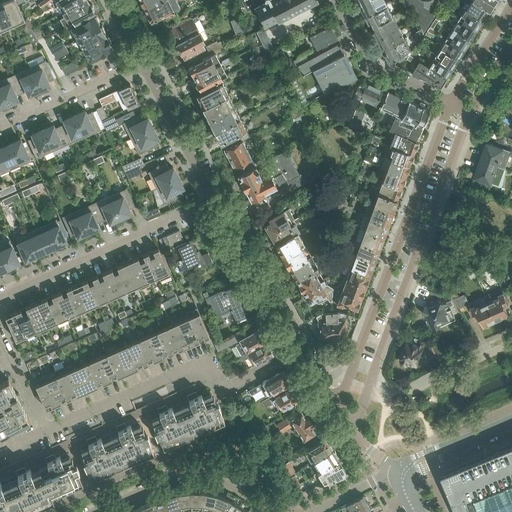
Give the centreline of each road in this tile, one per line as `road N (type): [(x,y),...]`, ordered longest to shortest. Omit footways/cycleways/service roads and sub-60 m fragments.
road 1 (residential): [(348,427),(469,111)]
road 2 (residential): [(451,103),(358,355),(331,404)]
road 3 (residential): [(46,431),(191,369),(208,369),(218,386),(231,388),(296,348)]
road 4 (residential): [(0,295),(212,199)]
road 5 (residential): [(262,511),(222,482),(196,477),(160,482),(94,511)]
road 6 (residential): [(296,348),(212,199)]
road 7 (residential): [(451,103),(367,67),(333,0)]
road 8 (residential): [(0,127),(141,64)]
road 9 (residential): [(212,199),(141,64)]
